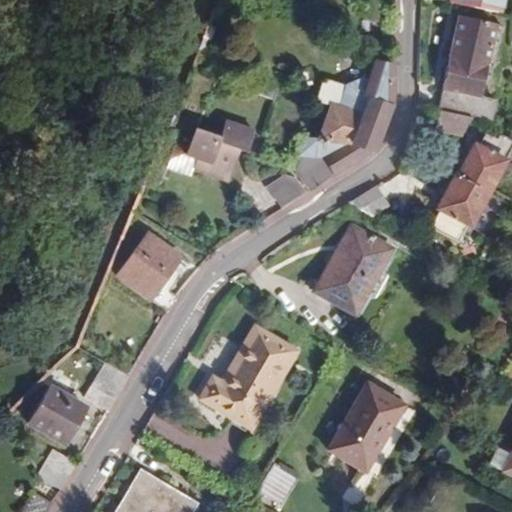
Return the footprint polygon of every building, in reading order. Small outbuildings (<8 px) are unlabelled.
[(450,0),(450,2),(497,12),(499,0),(450,0)] [(436,112),(488,125),(493,105),(484,102),(502,30),(459,19),(436,112)] [(382,21),(361,20),(360,31),(382,32),(382,21)] [(390,101),(391,66),(372,62),(366,81),(360,79),(350,83),(333,105),(325,104),(316,138),(303,137),(299,154),(322,154),(324,160),(322,163),(331,177),(369,152),(383,137),(385,125),(390,101)] [(315,100),(334,103),(336,85),(318,82),(315,100)] [(456,137),(466,120),(434,115),(431,132),(456,137)] [(253,132),(223,121),(218,137),(193,129),(184,154),(196,159),(193,168),(229,181),(239,150),(246,153),(253,132)] [(455,176),(486,191),(496,172),(504,176),(511,169),(511,168),(511,144),(495,135),(492,140),(482,135),(476,148),(472,146),(455,176)] [(301,176),(310,190),(331,177),(322,163),(301,176)] [(467,227),(486,191),(455,176),(454,175),(435,208),(438,210),(428,228),(456,242),(465,226),(467,227)] [(348,204),(372,217),(386,206),(373,187),(348,204)] [(389,250),(351,228),(313,292),(352,314),(389,250)] [(116,275),(167,313),(177,297),(170,291),(176,282),(167,276),(178,258),(146,235),(116,275)] [(226,385),(221,383),(212,377),(198,399),(248,429),(295,350),(254,326),(226,374),(231,378),(226,385)] [(128,377),(103,362),(83,398),(108,412),(128,377)] [(226,374),(221,383),(226,385),(231,378),(226,374)] [(405,405),(367,383),(327,451),(361,470),(379,439),(382,441),(405,405)] [(84,409),(48,389),(27,424),(64,445),(84,409)] [(45,482),(60,489),(76,464),(53,451),(39,474),(45,482)] [(511,452),(510,456),(498,451),(489,466),(511,476),(511,452)] [(276,466),(260,491),(283,505),(298,480),(276,466)] [(141,474),(116,511),(188,511),(192,505),(141,474)] [(20,511),(46,511),(52,504),(32,493),(20,511)]
